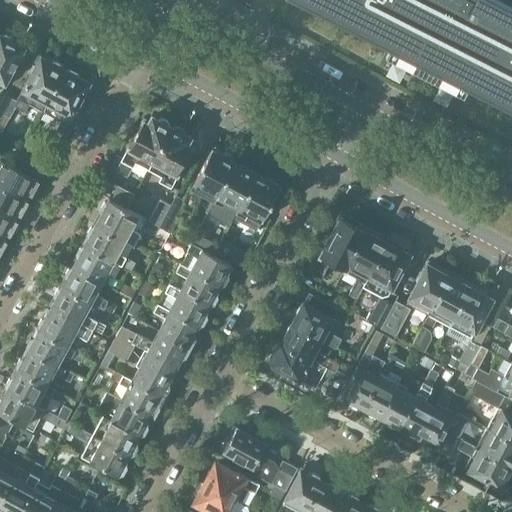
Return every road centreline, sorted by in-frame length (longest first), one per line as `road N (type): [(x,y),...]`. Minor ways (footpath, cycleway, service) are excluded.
road 1 (residential): [(0,317),(138,56)]
road 2 (residential): [(466,511),(212,382)]
road 3 (residential): [(212,382),(332,158)]
road 4 (tertiary): [(138,56),(332,158)]
road 5 (tertiary): [(356,102),(176,0)]
road 6 (tertiary): [(332,158),(511,254)]
road 7 (tertiary): [(511,185),(356,102)]
road 8 (residential): [(143,511),(212,382)]
